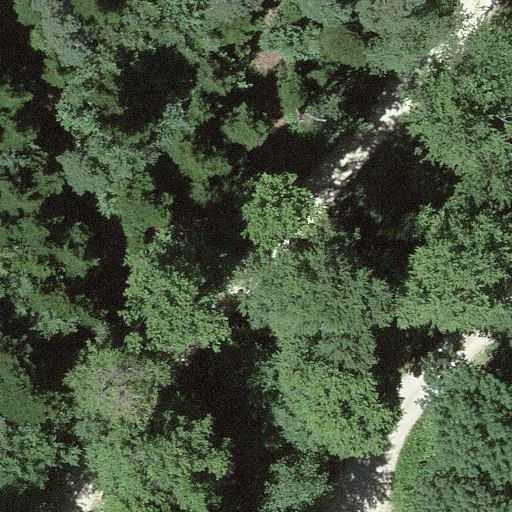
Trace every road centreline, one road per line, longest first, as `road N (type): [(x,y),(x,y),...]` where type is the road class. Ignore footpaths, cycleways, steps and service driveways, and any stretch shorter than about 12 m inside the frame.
road 1 (track): [(73,511),(86,471),(478,0)]
road 2 (track): [(511,306),(416,384),(363,451),(339,511)]
